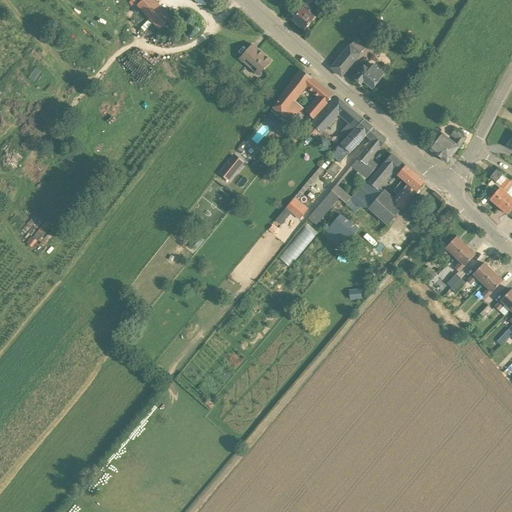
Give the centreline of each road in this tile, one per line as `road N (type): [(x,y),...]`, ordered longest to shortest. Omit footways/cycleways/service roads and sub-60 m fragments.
road 1 (residential): [(455,194),(242,0)]
road 2 (track): [(66,109),(123,50),(136,43),(184,48),(239,0)]
